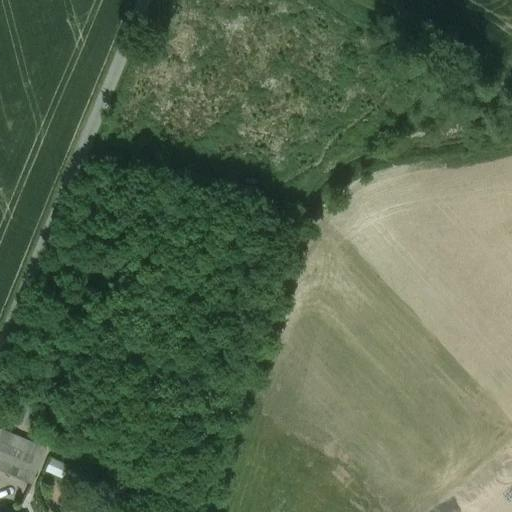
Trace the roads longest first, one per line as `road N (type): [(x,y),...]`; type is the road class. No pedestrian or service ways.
road 1 (unclassified): [(0,353),(146,0)]
road 2 (track): [(511,87),(444,37),(352,0)]
